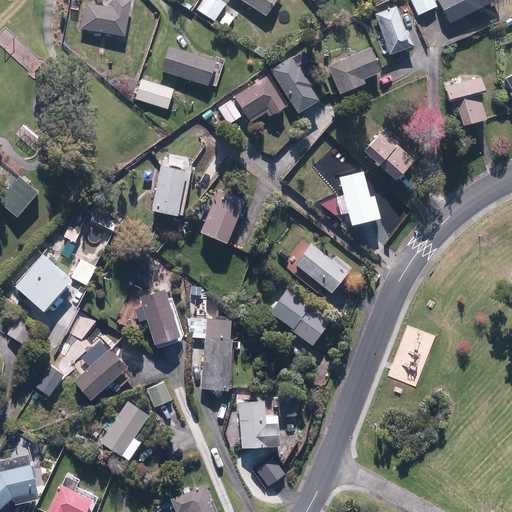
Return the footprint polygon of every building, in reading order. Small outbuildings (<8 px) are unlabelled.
[(221,0),(202,0),(196,9),(214,21),(226,4),(221,1),(221,0)] [(240,0),(265,16),(275,0),(240,0)] [(433,0),(410,0),(418,15),(436,6),(433,0)] [(437,0),(449,24),(492,2),(490,0),(437,0)] [(83,6),(78,37),(121,44),(126,13),(83,6)] [(395,8),(375,15),(389,54),(412,46),(407,32),(404,33),(395,8)] [(227,12),(219,23),(227,29),(234,18),(227,12)] [(164,43),(156,70),(208,84),(216,57),(164,43)] [(370,49),(327,66),(339,93),(362,84),(361,80),(379,72),(370,49)] [(291,58),(270,70),(297,114),(317,101),(309,88),(312,86),(300,67),(297,68),(291,58)] [(266,77),(234,97),(250,123),(267,112),(269,115),(284,106),(266,77)] [(478,79),(445,87),(449,102),(456,101),(462,125),(484,119),(478,95),(482,94),(478,79)] [(173,90),(141,80),(136,98),(167,108),(173,90)] [(241,116),(231,101),(218,110),(228,124),(241,116)] [(379,135),(364,151),(394,180),(412,161),(396,145),(394,148),(379,135)] [(161,166),(152,211),(177,216),(186,171),(161,166)] [(362,172),(339,178),(351,225),(378,218),(373,198),(368,199),(362,172)] [(0,203),(15,216),(17,218),(39,192),(19,176),(0,198),(0,203)] [(218,189),(200,232),(225,243),(244,200),(218,189)] [(115,226),(109,219),(94,211),(90,219),(112,231),(115,226)] [(81,230),(71,224),(64,236),(69,239),(61,253),(70,258),(77,244),(74,242),(81,230)] [(257,241),(242,233),(234,246),(249,255),(257,241)] [(312,244),(295,264),(330,293),(346,274),(312,244)] [(44,255),(15,286),(42,311),(71,280),(44,255)] [(81,259),(72,278),(86,286),(96,268),(81,259)] [(164,290),(140,297),(154,344),(179,337),(164,290)] [(310,306),(286,290),(268,316),(311,345),(327,322),(308,309),(310,306)] [(17,319),(8,334),(24,344),(33,329),(17,319)] [(230,321),(207,319),(207,320),(192,319),(190,336),(205,338),(201,388),(226,390),(230,339),(229,339),(230,321)] [(74,381),(90,399),(126,367),(110,349),(74,381)] [(163,384),(148,390),(155,405),(170,399),(163,384)] [(263,401),(238,403),(242,447),(277,444),(276,424),(265,425),(263,401)] [(100,442),(121,456),(148,416),(127,402),(100,442)] [(272,459),(257,470),(269,486),(284,475),(272,459)] [(0,508),(15,495),(36,490),(30,464),(0,472),(0,471),(0,508)] [(83,511),(90,499),(60,485),(47,511),(83,511)] [(214,511),(204,486),(171,499),(175,511),(181,511),(188,509),(188,511),(214,511)]
